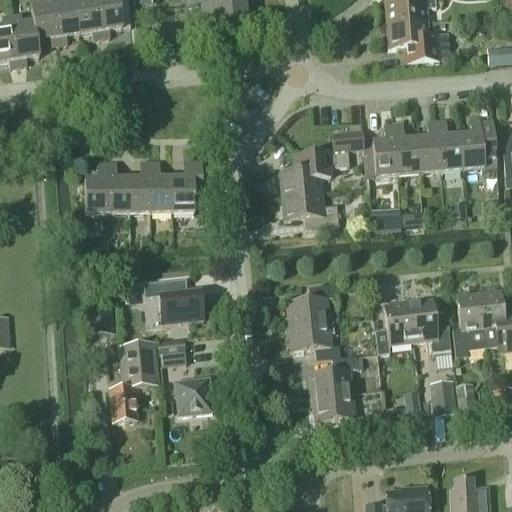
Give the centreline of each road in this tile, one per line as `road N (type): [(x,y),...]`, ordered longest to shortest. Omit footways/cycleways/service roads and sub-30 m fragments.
road 1 (residential): [(255,477),(225,190),(295,74)]
road 2 (residential): [(0,95),(271,68),(295,74)]
road 3 (residential): [(295,74),(344,91),(511,81)]
road 4 (residential): [(304,472),(511,445)]
road 5 (residential): [(110,511),(126,498),(255,477)]
